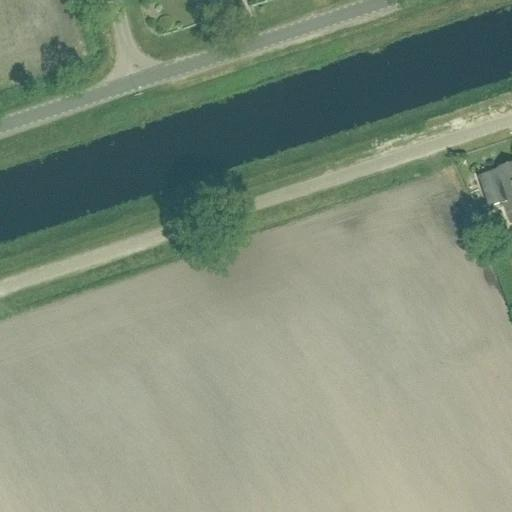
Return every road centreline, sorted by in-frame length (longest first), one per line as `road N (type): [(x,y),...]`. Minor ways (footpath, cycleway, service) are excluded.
road 1 (unclassified): [(0,289),(511,121)]
road 2 (tertiary): [(134,84),(395,0)]
road 3 (tertiary): [(0,127),(134,84)]
